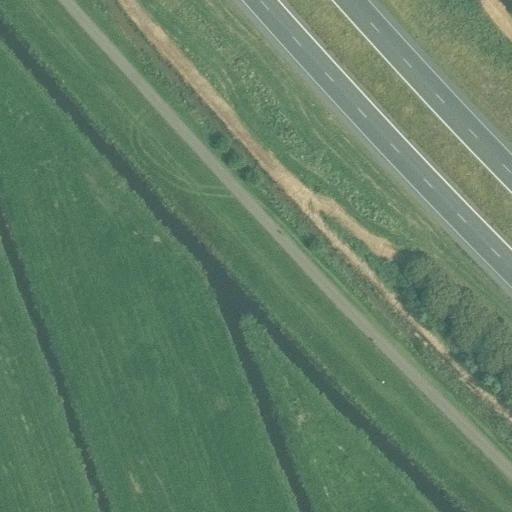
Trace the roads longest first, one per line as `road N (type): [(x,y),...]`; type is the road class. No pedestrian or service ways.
road 1 (trunk): [(259,0),(511,272)]
road 2 (trunk): [(511,175),(346,0)]
